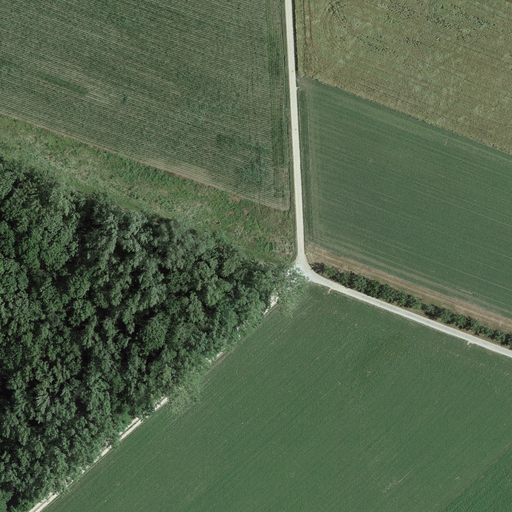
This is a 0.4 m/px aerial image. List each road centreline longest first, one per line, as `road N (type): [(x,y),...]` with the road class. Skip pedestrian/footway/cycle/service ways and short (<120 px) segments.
road 1 (track): [(511,353),(307,269),(289,0)]
road 2 (track): [(307,269),(37,511)]
